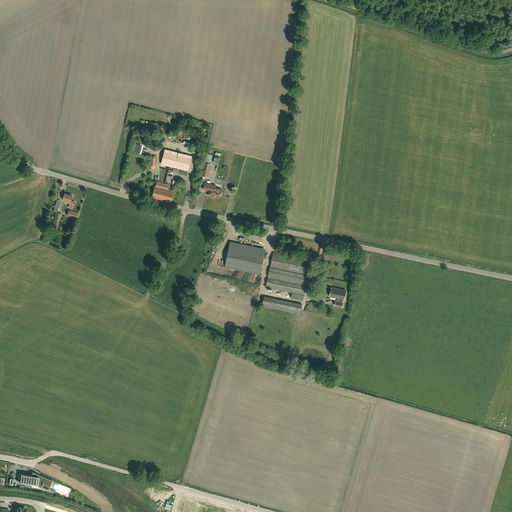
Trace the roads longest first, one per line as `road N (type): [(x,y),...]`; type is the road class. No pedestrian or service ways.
road 1 (unclassified): [(511,277),(109,191),(30,166),(0,137)]
road 2 (track): [(323,0),(479,52),(511,50)]
road 3 (unclassified): [(180,487),(56,452),(29,463),(0,457)]
